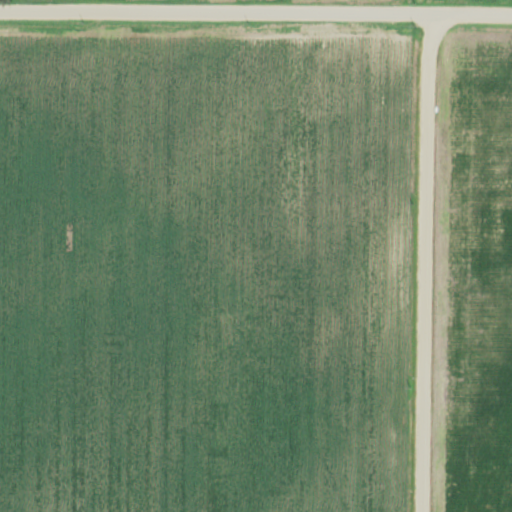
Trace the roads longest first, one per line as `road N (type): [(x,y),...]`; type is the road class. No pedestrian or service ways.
road 1 (residential): [(511,14),(0,10)]
road 2 (residential): [(423,511),(429,12)]
